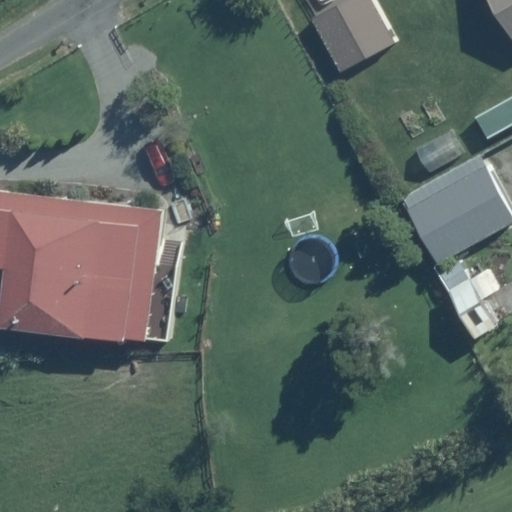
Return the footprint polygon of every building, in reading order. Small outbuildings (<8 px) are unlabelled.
[(378,0),(333,0),(310,13),(342,69),(399,37),(378,0)] [(511,0),(488,0),(511,42),(511,0)] [(451,166),(442,171),(392,198),(430,267),(500,229),(484,198),(472,205),(451,166)] [(0,317),(148,335),(164,202),(0,182),(0,317)] [(218,230),(219,232),(229,262),(299,238),(288,206),(218,230)] [(487,259),(464,271),(440,284),(466,335),(497,319),(484,292),(499,284),(487,259)]
